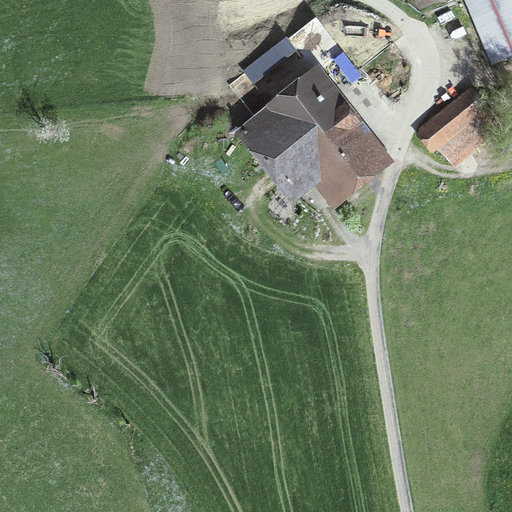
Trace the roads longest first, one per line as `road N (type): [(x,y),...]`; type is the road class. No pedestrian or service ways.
road 1 (track): [(405,511),(366,326),(370,261),(420,59),(387,12),(352,0)]
road 2 (track): [(370,261),(317,251),(274,228),(250,207),(258,186)]
